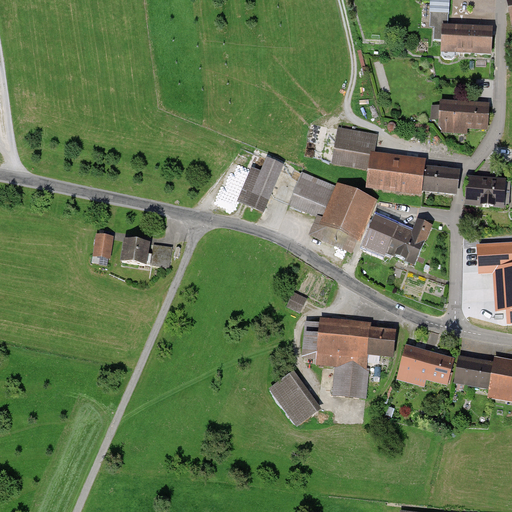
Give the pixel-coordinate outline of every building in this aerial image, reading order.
[(434,0),(434,42),(448,42),(449,28),(449,0),(434,0)] [(496,29),(449,28),(448,42),(448,55),(496,56),(496,29)] [(492,105),(446,102),(443,134),(469,135),(469,131),(490,132),(492,105)] [(379,135),(339,129),(333,167),(374,172),(371,190),(428,198),(429,193),(459,197),(463,172),(429,168),(430,161),(376,154),(379,135)] [(263,174),(254,170),(240,203),(268,214),(287,167),(269,160),(263,174)] [(338,189),(303,175),(291,206),(318,217),(311,237),(367,259),(371,249),(422,269),(438,228),(420,221),(415,234),(374,218),(380,203),(339,187),(338,189)] [(510,179),(470,178),(469,207),(510,208),(510,179)] [(115,238),(99,236),(96,257),(113,259),(115,238)] [(174,248),(127,241),(124,263),(171,270),(174,248)] [(511,242),(477,245),(479,267),(495,266),(511,264),(511,242)] [(511,309),(511,264),(495,266),(498,311),(511,309)] [(289,307),(302,313),(309,298),(296,293),(289,307)] [(325,326),(310,324),(307,350),(321,352),(319,366),(337,368),(334,395),(367,399),(372,355),(398,358),(400,332),(373,329),(374,325),(325,320),(325,326)] [(459,361),(410,346),(400,379),(428,388),(430,381),(451,387),(459,361)] [(498,366),(464,360),(460,384),(493,390),(492,398),(511,401),(511,360),(500,358),(498,366)] [(295,375),(273,390),(301,430),(323,415),(295,375)]
